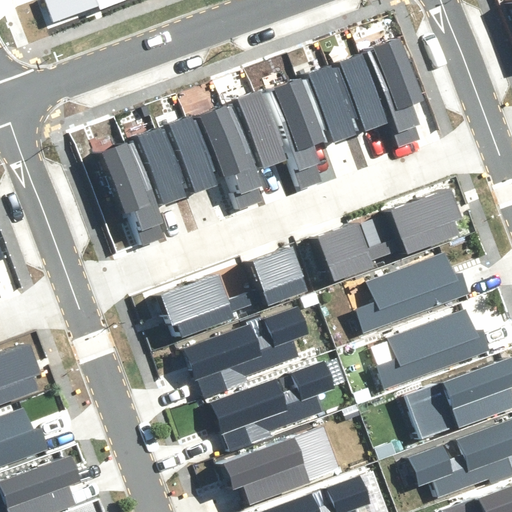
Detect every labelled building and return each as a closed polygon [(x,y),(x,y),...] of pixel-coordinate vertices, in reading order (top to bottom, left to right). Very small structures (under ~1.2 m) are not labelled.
[(47,0),(52,13),(91,0),(99,0),(101,4),(111,0),(47,0)] [(511,0),(503,0),(511,23),(511,0)] [(393,143),(417,134),(404,101),(414,97),(390,35),(357,48),(393,143)] [(329,60),(354,127),(377,119),(352,51),(329,60)] [(299,69),(322,137),(345,129),(322,61),(299,69)] [(227,208),(251,199),(238,165),(247,162),(224,100),(191,112),(227,208)] [(162,120),(184,189),(208,181),(185,113),(162,120)] [(128,133),(151,202),(175,194),(152,125),(128,133)] [(127,215),(136,242),(160,234),(153,212),(127,137),(94,148),(115,211),(124,208),(127,215)] [(400,250),(454,231),(449,219),(458,216),(447,185),(385,207),(399,246),(400,250)] [(350,218),(311,232),(326,274),(365,260),(350,218)] [(290,243),(251,257),(266,299),(305,285),(290,243)] [(447,270),(441,251),(363,278),(370,298),(354,303),(363,331),(467,294),(458,267),(447,270)] [(178,316),(183,329),(236,310),(234,306),(221,267),(159,289),(170,319),(178,316)] [(240,371),(295,353),(288,333),(298,330),(289,302),(179,339),(197,391),(242,376),(240,371)] [(466,329),(460,310),(368,341),(384,386),(486,352),(477,326),(466,329)] [(0,397),(27,388),(23,376),(31,372),(21,342),(0,349),(0,397)] [(411,436),(509,402),(502,383),(511,379),(511,377),(503,351),(394,389),(411,436)] [(264,425),(319,407),(312,387),(322,384),(313,356),(203,393),(221,445),(266,430),(264,425)] [(473,428),(403,453),(413,482),(426,477),(432,494),(511,466),(511,409),(471,423),(473,428)] [(4,413),(0,414),(0,464),(42,450),(33,423),(10,430),(4,413)] [(235,480),(242,499),(333,468),(318,423),(216,457),(225,483),(235,480)] [(0,473),(0,511),(35,511),(63,503),(57,485),(73,480),(64,452),(0,473)] [(350,511),(347,501),(358,498),(348,470),(238,507),(239,511),(350,511)] [(511,511),(511,479),(431,505),(433,511),(511,511)]
